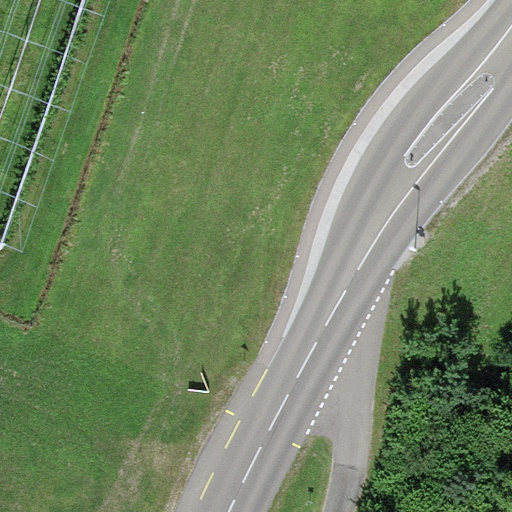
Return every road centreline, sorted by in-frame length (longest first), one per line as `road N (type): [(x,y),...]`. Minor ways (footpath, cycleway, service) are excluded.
road 1 (secondary): [(511,31),(400,186),(227,511)]
road 2 (track): [(335,303),(347,377),(342,456),(327,511)]
